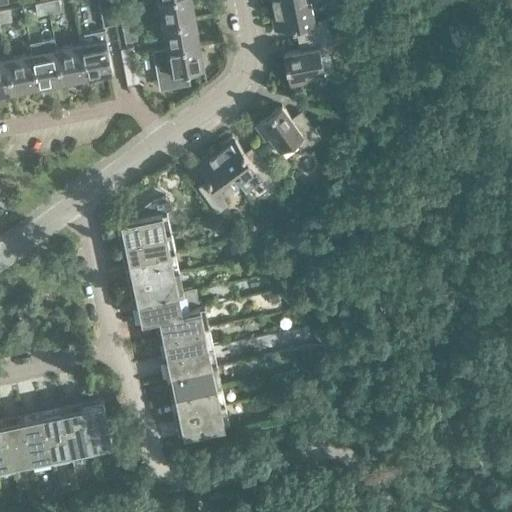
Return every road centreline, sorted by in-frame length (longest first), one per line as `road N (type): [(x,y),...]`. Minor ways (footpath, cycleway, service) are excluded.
road 1 (residential): [(0,377),(118,352),(80,196)]
road 2 (residential): [(0,131),(131,106),(168,136)]
road 3 (residential): [(168,136),(236,86),(249,50),(240,0)]
